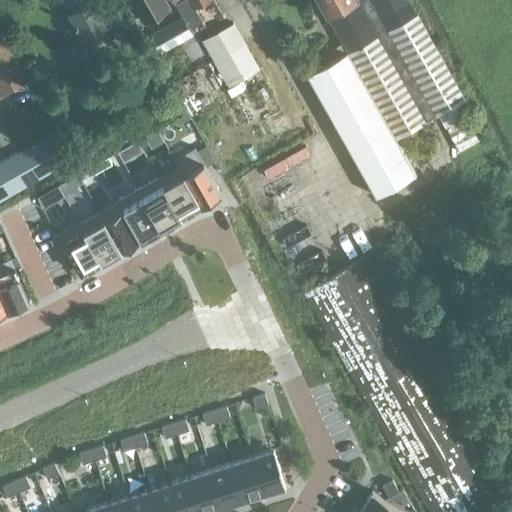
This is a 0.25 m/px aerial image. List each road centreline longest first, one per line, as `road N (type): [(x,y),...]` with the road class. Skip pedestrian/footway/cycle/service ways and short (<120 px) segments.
road 1 (residential): [(261,317),(225,240),(211,231),(0,337)]
road 2 (residential): [(0,419),(192,333),(261,317)]
road 3 (unclassified): [(511,199),(362,281),(261,317)]
road 4 (residential): [(261,317),(326,465),(297,511)]
